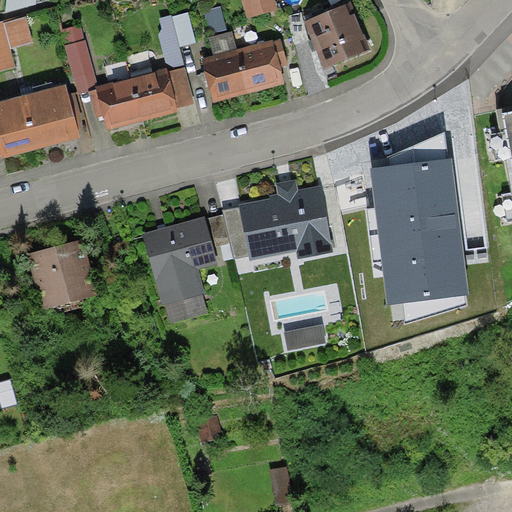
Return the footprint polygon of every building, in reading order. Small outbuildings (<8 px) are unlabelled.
[(272,0),(248,0),(253,17),(276,11),(272,0)] [(348,3),(307,21),(327,67),(368,49),(348,3)] [(302,13),(287,17),(294,45),(309,42),(302,13)] [(162,20),(165,29),(161,34),(167,57),(175,65),(186,64),(172,15),(162,20)] [(4,20),(0,20),(0,58),(13,55),(4,20)] [(80,25),(61,30),(79,94),(92,90),(98,89),(80,25)] [(281,39),(239,50),(250,91),(284,82),(279,62),(287,60),(281,39)] [(239,50),(204,59),(207,72),(202,73),(204,81),(210,79),(215,100),(250,91),(239,50)] [(166,69),(130,79),(143,121),(178,110),(177,106),(168,74),(166,69)] [(187,69),(168,74),(177,106),(196,100),(187,69)] [(98,89),(92,90),(99,113),(103,111),(108,131),(143,121),(130,79),(98,89)] [(24,99),(26,107),(37,148),(79,136),(66,87),(54,91),(52,84),(35,88),(37,95),(24,99)] [(12,101),(0,104),(0,147),(3,157),(37,148),(26,107),(14,110),(12,101)] [(511,107),(496,110),(511,193),(511,107)] [(390,168),(375,170),(390,300),(403,298),(405,324),(468,306),(445,133),(389,157),(390,168)] [(274,203),(245,209),(252,243),(297,235),(301,256),(332,251),(320,190),(273,199),(274,203)] [(252,243),(245,209),(226,213),(235,245),(238,259),(254,256),(252,243)] [(235,245),(226,213),(212,215),(219,248),(235,245)] [(204,217),(145,234),(165,303),(191,296),(184,272),(217,263),(204,217)] [(81,242),(56,249),(71,304),(84,300),(83,295),(95,291),(90,273),(94,272),(90,260),(87,261),(81,242)] [(56,249),(32,256),(46,306),(57,302),(59,307),(71,304),(56,249)]
